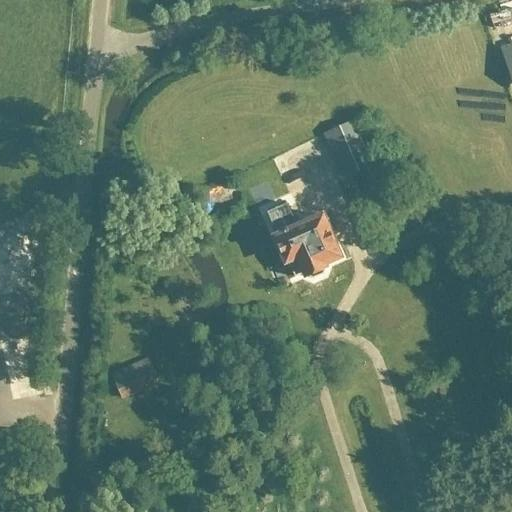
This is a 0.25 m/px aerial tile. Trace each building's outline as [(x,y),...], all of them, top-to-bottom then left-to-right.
[(511,87),(511,45),(499,50),(511,87)] [(180,110),(157,119),(162,132),(175,162),(198,152),(180,110)] [(200,134),(206,150),(243,136),(236,120),(200,134)] [(354,123),(322,137),(342,183),(374,169),(354,123)] [(180,175),(175,162),(162,132),(139,142),(157,184),(180,175)] [(293,227),(285,207),(266,216),(275,236),(276,239),(274,240),(285,265),(287,265),(293,280),(303,276),(305,280),(311,282),(322,277),(324,271),(323,268),(338,261),(321,220),(305,227),(303,223),(293,227)] [(122,404),(159,388),(146,361),(110,378),(122,404)]
